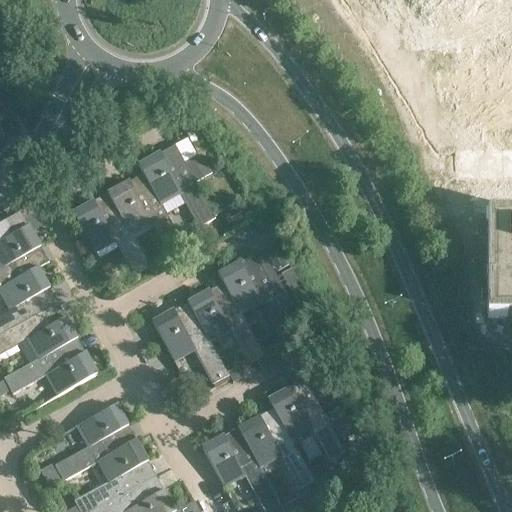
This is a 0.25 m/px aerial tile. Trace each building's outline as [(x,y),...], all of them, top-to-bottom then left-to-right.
[(137,167),(153,195),(157,203),(158,203),(178,192),(199,229),(215,220),(174,147),(159,155),(137,167)] [(107,195),(116,211),(127,232),(128,232),(148,221),(167,257),(184,249),(158,203),(157,203),(153,195),(144,200),(141,197),(137,199),(128,183),(107,195)] [(93,203),(72,215),(92,252),(112,241),(132,277),(148,268),(128,232),(127,232),(116,211),(105,217),(102,219),(93,203)] [(253,211),(244,216),(248,224),(257,219),(253,211)] [(241,214),(229,221),(234,230),(246,223),(241,214)] [(29,229),(28,227),(0,243),(0,263),(3,268),(0,269),(0,290),(2,290),(2,289),(29,274),(28,273),(23,264),(26,262),(24,258),(40,249),(39,248),(35,250),(24,231),(29,229)] [(217,276),(229,298),(233,305),(234,305),(238,313),(239,312),(259,301),(280,338),(295,330),(284,311),(292,307),(264,257),(257,261),(254,256),(253,257),(263,276),(254,281),(252,278),(247,280),(239,265),(238,265),(240,270),(221,280),(218,276),(217,276)] [(47,263),(28,273),(29,274),(2,289),(2,290),(13,309),(0,316),(0,336),(57,305),(57,304),(38,315),(33,306),(36,303),(34,299),(49,291),(48,289),(44,292),(34,273),(48,265),(47,263)] [(293,269),(282,275),(297,304),(309,298),(293,269)] [(187,305),(197,325),(198,324),(207,341),(208,341),(228,329),(249,367),(264,358),(239,312),(238,313),(234,305),(233,305),(229,298),(215,305),(209,293),(207,294),(210,299),(191,309),(188,304),(187,305)] [(57,305),(0,336),(0,356),(29,340),(40,360),(57,351),(58,352),(77,341),(76,340),(72,342),(61,323),(65,320),(65,319),(49,328),(47,324),(43,325),(38,316),(57,305)] [(153,324),(151,324),(172,361),(192,349),(213,386),(228,378),(226,374),(208,341),(207,341),(198,324),(197,325),(188,330),(185,326),(183,328),(173,313),(172,314),(174,318),(155,329),(153,324)] [(85,355),(77,341),(58,352),(57,351),(40,360),(3,380),(4,382),(10,393),(12,396),(49,376),(60,397),(97,376),(96,375),(91,378),(81,359),(85,356),(85,355)] [(237,368),(226,374),(228,378),(232,385),(243,379),(237,368)] [(323,417),(304,381),(303,382),(313,402),(305,406),(302,404),(298,406),(289,390),(288,391),(291,395),(272,406),(269,401),(268,402),(283,430),(284,430),(288,438),(289,437),(308,427),(329,464),(345,455),(323,417)] [(4,382),(0,383),(0,398),(10,393),(4,382)] [(117,408),(116,406),(79,427),(90,447),(54,468),(62,484),(100,463),(116,454),(116,453),(111,444),(114,441),(112,437),(128,428),(127,427),(123,429),(112,410),(117,408)] [(237,430),(248,449),(249,449),(258,466),(259,466),(278,455),(298,492),(313,484),(289,437),(288,438),(284,430),(283,430),(275,435),(271,433),(267,435),(259,419),(258,419),(260,424),(241,434),(239,430),(237,430)] [(203,449),(201,450),(222,487),(242,475),(262,511),(263,511),(278,504),(278,503),(259,466),(258,466),(249,449),(248,449),(239,454),(237,452),(232,454),(223,438),(222,439),(225,443),(205,454),(203,449)] [(136,442),(116,453),(116,454),(100,463),(111,483),(73,503),(76,508),(78,511),(93,511),(155,478),(155,477),(136,488),(130,479),(134,476),(132,472),(148,463),(147,462),(142,465),(132,446),(136,443),(136,442)] [(51,468),(40,474),(48,489),(59,483),(51,468)] [(335,476),(317,486),(327,503),(345,493),(335,476)] [(164,492),(155,478),(93,511),(168,511),(159,496),(164,493),(164,492)] [(317,493),(306,499),(312,510),(323,504),(317,493)] [(197,511),(192,503),(176,511),(197,511)]
